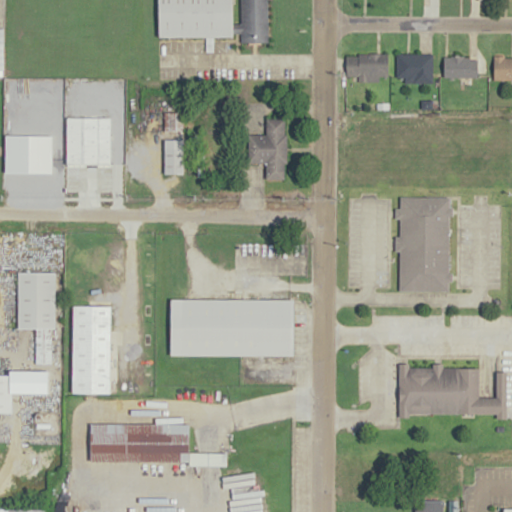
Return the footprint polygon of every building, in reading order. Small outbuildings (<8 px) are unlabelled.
[(159,0),(159,37),(235,37),(234,0),(159,0)] [(267,0),(240,0),(241,42),(268,42),(267,0)] [(346,76),(362,76),(362,82),(381,82),(381,76),(388,76),(388,53),(357,53),(357,57),(347,56),(346,76)] [(396,53),(432,53),(432,83),(404,83),(404,76),(396,76),(396,53)] [(444,56),(444,77),(478,77),(478,60),(471,60),(471,57),(444,56)] [(511,56),(493,56),(493,80),(511,80),(511,56)] [(162,112),(183,112),(182,130),(162,129),(162,112)] [(67,117),(67,164),(110,165),(111,117),(67,117)] [(248,133),(248,163),(265,163),(265,177),(285,178),(286,117),(266,117),(266,133),(248,133)] [(165,139),(184,139),(184,173),(164,172),(165,139)] [(400,197),(399,288),(449,288),(450,197),(400,197)] [(16,273),(18,328),(34,328),(35,362),(50,362),(49,327),(54,327),(54,271),(16,273)] [(170,299),(171,353),(294,355),(295,298),(170,299)] [(73,306),(73,392),(109,392),(109,305),(73,306)] [(399,363),(400,416),(507,416),(508,370),(496,370),(496,395),(479,395),(479,364),(399,363)] [(0,373),(13,374),(13,412),(0,411),(0,373)] [(82,429),(90,429),(90,422),(188,423),(188,451),(226,452),(226,465),(82,462),(82,429)]
